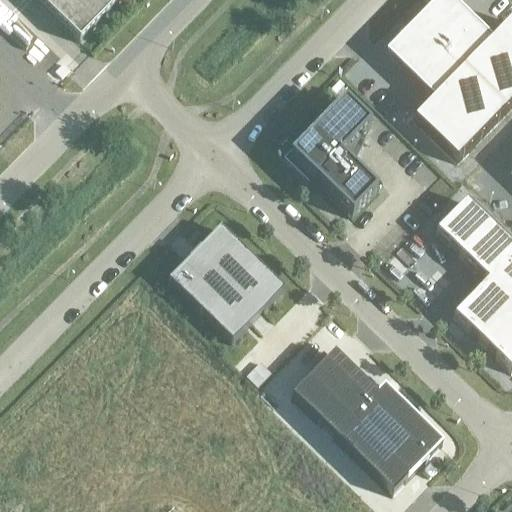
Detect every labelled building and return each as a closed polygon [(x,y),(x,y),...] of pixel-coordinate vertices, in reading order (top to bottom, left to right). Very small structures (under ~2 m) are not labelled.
[(78,46),(117,6),(122,10),(131,0),(32,0),(54,21),(54,22),(78,46)] [(505,118),(511,110),(511,27),(510,26),(487,48),(443,5),(416,31),(505,118)] [(505,118),(416,31),(390,58),(435,102),(413,125),(456,167),(505,118)] [(343,106),(307,143),(289,162),(350,222),(376,196),(340,161),(369,131),(343,106)] [(511,251),(465,205),(434,237),(485,287),(452,321),(510,378),(511,376),(511,251)] [(219,234),(168,287),(231,348),(282,296),(219,234)] [(391,500),(440,450),(382,393),(375,400),(332,359),(290,402),(391,500)] [(68,390),(46,412),(55,420),(65,409),(109,451),(76,485),(104,511),(148,511),(171,489),(68,390)] [(3,457),(0,460),(0,498),(14,511),(104,511),(76,485),(49,511),(36,511),(0,477),(11,465),(3,457)] [(348,511),(295,459),(258,497),(273,511),(348,511)] [(273,511),(258,497),(243,511),(273,511)] [(14,511),(0,498),(0,511),(14,511)]
